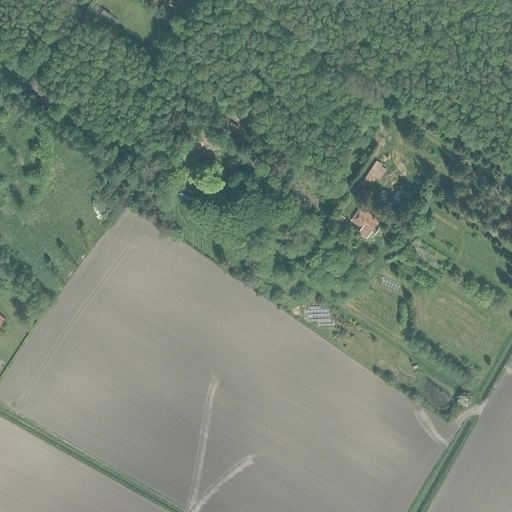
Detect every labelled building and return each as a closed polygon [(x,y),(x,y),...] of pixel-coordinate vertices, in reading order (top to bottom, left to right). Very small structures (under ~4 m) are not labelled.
[(104,9),(100,14),(108,20),(112,15),(104,9)] [(228,116),(240,124),(243,121),(230,112),(228,116)] [(223,122),(218,128),(237,140),(241,134),(236,131),(239,126),(231,121),(228,125),(223,122)] [(352,190),(361,196),(382,166),(375,161),(361,182),(359,181),(352,190)] [(217,176),(203,198),(214,205),(212,208),(226,217),(237,200),(226,193),(231,185),(217,176)] [(326,196),(331,189),(326,185),(321,193),(326,196)] [(373,230),(375,232),(381,223),(378,221),(380,218),(361,206),(352,220),(362,227),(359,231),(368,237),(373,230)] [(341,221),(336,217),(333,221),(338,225),(341,221)]
